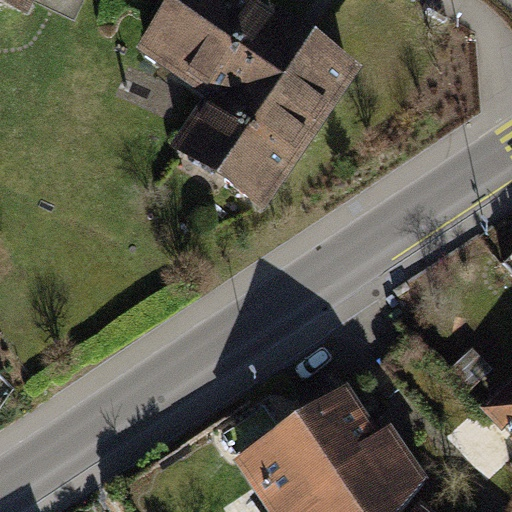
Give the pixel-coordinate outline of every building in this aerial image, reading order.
[(6,0),(28,9),(32,0),(6,0)] [(240,0),(183,0),(149,51),(221,99),(185,154),(263,206),(351,74),(240,0)] [(511,260),(505,267),(511,274),(511,397),(495,414),(511,430),(511,260)] [(306,511),(377,446),(376,445),(344,397),(244,463),(267,499),(272,496),(286,511),(306,511)] [(384,437),(376,445),(377,446),(306,511),(404,511),(426,485),(384,437)]
